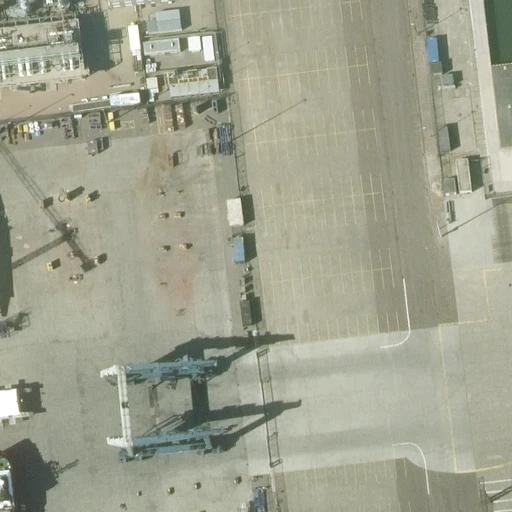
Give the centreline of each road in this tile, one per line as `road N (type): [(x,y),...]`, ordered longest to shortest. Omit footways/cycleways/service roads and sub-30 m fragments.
road 1 (unclassified): [(420,261),(387,0)]
road 2 (unclassified): [(446,511),(420,261)]
